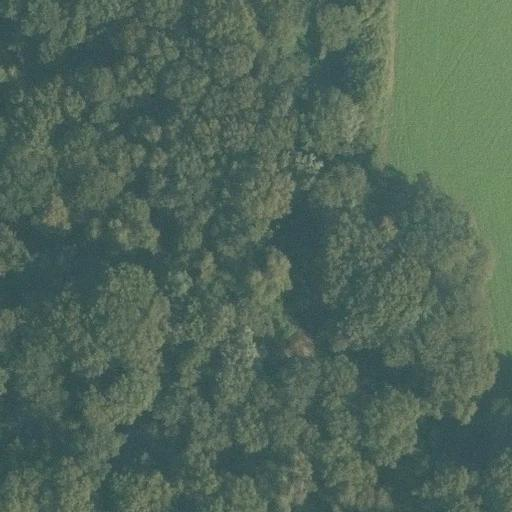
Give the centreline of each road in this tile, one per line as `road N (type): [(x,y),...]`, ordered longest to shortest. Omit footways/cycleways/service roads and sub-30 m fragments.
road 1 (track): [(305,368),(336,0)]
road 2 (track): [(0,324),(249,347),(305,368)]
road 3 (track): [(511,423),(463,417),(305,368)]
